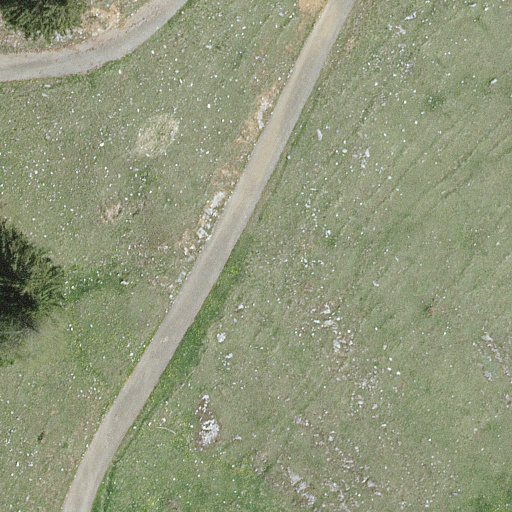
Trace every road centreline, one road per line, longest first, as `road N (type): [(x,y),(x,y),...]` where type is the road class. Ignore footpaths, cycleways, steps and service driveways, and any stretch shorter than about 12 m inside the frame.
road 1 (track): [(80,511),(102,444),(346,0)]
road 2 (track): [(167,0),(121,47),(0,71)]
